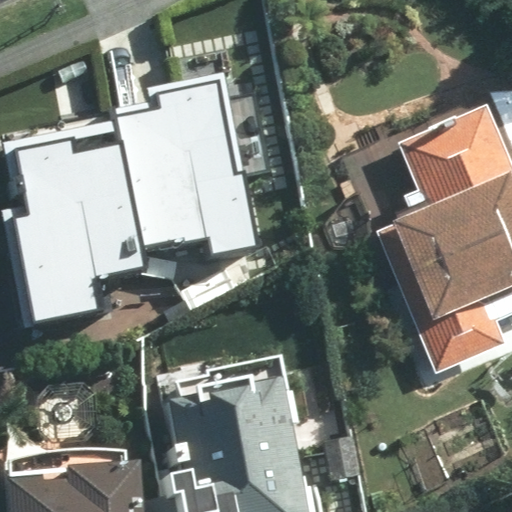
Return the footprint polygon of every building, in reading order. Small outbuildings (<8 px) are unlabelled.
[(104,299),(100,277),(160,266),(156,242),(215,232),(218,250),(259,243),(228,72),(163,83),(166,100),(122,108),(123,115),(8,136),(39,311),(104,299)] [(511,291),(511,146),(492,98),(399,134),(430,210),(381,230),(436,367),(505,339),(490,300),(511,291)] [(317,511),(293,375),(172,396),(192,511),(317,511)] [(510,455),(488,410),(432,438),(454,483),(510,455)] [(147,511),(143,449),(19,459),(23,511),(147,511)]
